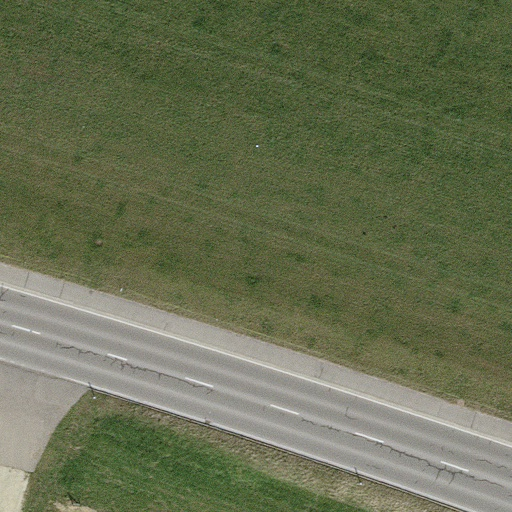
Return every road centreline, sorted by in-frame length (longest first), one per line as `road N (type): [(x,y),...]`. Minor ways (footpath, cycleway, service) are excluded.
road 1 (primary): [(0,332),(511,495)]
road 2 (track): [(31,341),(0,510)]
